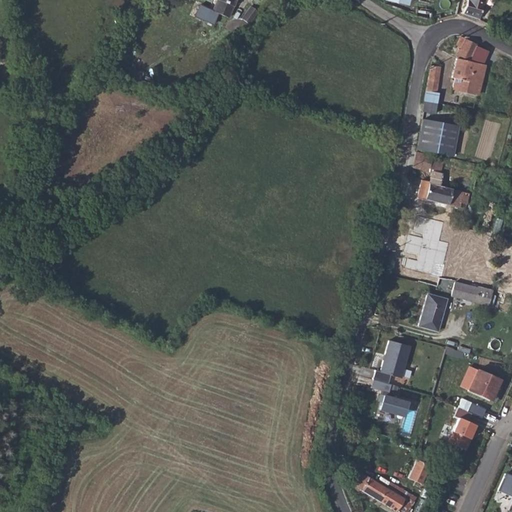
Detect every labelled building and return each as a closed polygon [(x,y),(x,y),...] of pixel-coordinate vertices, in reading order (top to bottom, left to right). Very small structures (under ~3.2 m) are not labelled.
[(218,0),(213,12),(230,19),(237,0),(218,0)] [(419,0),(418,7),(386,0),(385,0),(385,4),(394,7),(393,10),(399,11),(399,13),(430,20),(435,0),(419,0)] [(468,0),(464,14),(480,20),(486,0),(468,0)] [(243,19),(251,24),(259,12),(252,6),(243,19)] [(478,45),(461,38),(456,46),(460,49),(456,57),(452,78),(455,78),(453,89),(479,95),(486,65),(471,62),(478,45)] [(431,66),(427,92),(437,93),(440,67),(431,66)] [(129,67),(126,76),(139,81),(143,72),(129,67)] [(427,92),(425,100),(437,103),(439,93),(437,93),(427,92)] [(425,100),(423,113),(436,114),(437,103),(425,100)] [(423,121),(419,150),(453,156),(458,127),(423,121)] [(416,152),(413,168),(432,172),(430,182),(422,181),(418,198),(460,208),(461,203),(468,205),(471,194),(441,187),(442,184),(446,183),(447,181),(447,179),(446,178),(443,177),(443,175),(440,174),(443,159),(416,152)] [(443,222),(416,216),(412,231),(423,234),(422,238),(408,234),(403,252),(417,255),(416,260),(407,258),(404,268),(432,275),(435,263),(443,265),(449,243),(438,241),(443,222)] [(459,227),(466,229),(468,223),(461,221),(459,227)] [(455,280),(452,295),(489,304),(493,290),(455,280)] [(428,295),(419,327),(437,331),(446,300),(428,295)] [(411,346),(388,339),(380,370),(375,369),(373,379),(388,383),(391,375),(401,378),(411,346)] [(468,390),(491,400),(497,385),(500,380),(477,370),(468,390)] [(371,386),(389,392),(391,384),(373,379),(371,386)] [(491,400),(496,403),(503,388),(497,385),(491,400)] [(403,415),(407,401),(383,394),(379,408),(403,415)] [(471,413),(481,418),(485,409),(471,402),(467,411),(471,413)] [(447,441),(466,450),(470,439),(469,439),(475,425),(467,421),(471,413),(467,411),(458,407),(454,416),(458,418),(447,441)] [(424,454),(421,461),(427,464),(431,457),(424,454)] [(421,461),(414,457),(405,476),(419,482),(427,464),(421,461)] [(362,473),(354,486),(397,511),(404,499),(362,473)] [(511,476),(505,473),(498,489),(511,495),(511,476)] [(451,482),(446,479),(442,488),(447,490),(451,482)]
